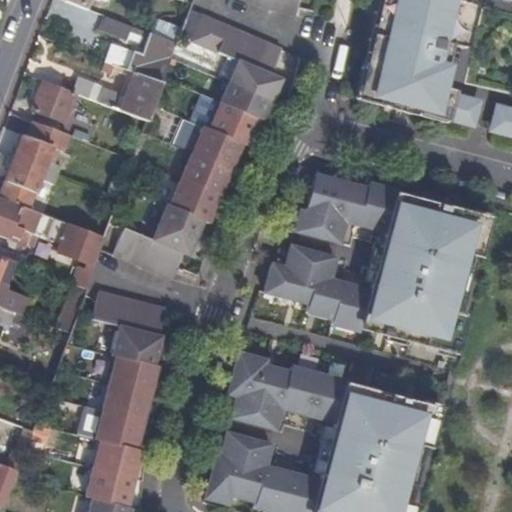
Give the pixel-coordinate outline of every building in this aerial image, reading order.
[(99,0),(105,2),(105,0),(63,0),(63,2),(86,11),(89,0),(99,0)] [(240,0),(255,6),(294,16),(298,0),(240,0)] [(392,0),(377,0),(355,99),(368,103),(392,0)] [(392,0),(368,103),(445,123),(446,119),(467,124),(473,102),(452,97),(453,92),(440,88),(450,45),(460,4),(460,0),(392,0)] [(473,7),(460,4),(450,45),(463,48),(473,7)] [(182,254),(187,256),(201,222),(206,224),(240,144),(246,147),(257,120),(261,122),(280,80),(269,76),(280,50),(201,16),(190,42),(239,63),(209,131),(203,128),(169,206),(166,206),(150,241),(122,229),(111,255),(152,272),(163,246),(182,254)] [(131,43),(136,30),(110,20),(104,37),(130,47),(131,43)] [(155,20),(152,34),(173,39),(177,25),(155,20)] [(143,48),(147,34),(136,30),(131,43),(142,48),(143,48)] [(160,82),(174,44),(147,34),(143,48),(142,48),(142,50),(134,47),(132,52),(112,44),(105,62),(132,72),(160,82)] [(145,122),(160,82),(132,72),(123,99),(100,90),(95,103),(145,122)] [(62,124),(74,94),(41,82),(31,112),(62,124)] [(473,102),(467,124),(470,125),(476,103),(473,102)] [(494,131),(500,109),(497,108),(491,130),(494,131)] [(511,112),(500,109),(494,131),(511,135),(511,112)] [(56,151),(63,134),(28,121),(22,137),(21,137),(12,159),(55,176),(58,167),(48,163),(53,150),(56,151)] [(52,184),(55,176),(12,159),(0,190),(0,196),(26,206),(37,179),(52,184)] [(450,234),(455,213),(441,210),(441,211),(393,198),(395,191),(367,184),(365,189),(320,177),(313,175),(306,203),(303,211),(298,209),(292,232),(338,244),(344,223),(384,234),(368,291),(328,280),(334,259),(288,247),(283,268),(270,265),(263,291),(263,293),(306,305),(304,313),(331,320),(329,325),(357,332),(359,326),(407,338),(407,340),(425,344),(450,234)] [(117,199),(123,183),(112,179),(106,195),(117,199)] [(92,267),(102,238),(0,198),(0,236),(6,239),(7,236),(18,240),(13,249),(22,253),(30,235),(57,245),(55,252),(92,267)] [(471,217),(455,213),(450,234),(425,344),(436,347),(439,337),(449,339),(454,318),(447,316),(464,250),(472,252),(478,230),(468,228),(471,217)] [(182,254),(163,246),(152,272),(170,280),(182,254)] [(474,252),(472,252),(464,250),(447,316),(454,318),(457,319),(474,252)] [(0,309),(13,314),(24,319),(32,300),(2,288),(11,266),(0,261),(0,309)] [(66,334),(83,290),(72,286),(56,330),(66,334)] [(127,511),(129,509),(125,508),(139,451),(134,450),(155,367),(152,366),(159,338),(157,337),(164,309),(97,292),(91,321),(118,327),(110,357),(114,357),(93,440),(98,442),(83,497),(90,499),(87,511),(127,511)] [(13,314),(0,309),(0,330),(6,333),(13,314)] [(386,511),(411,404),(392,399),(392,400),(343,388),(345,381),(290,367),(289,372),(264,366),(265,360),(237,353),(226,395),(235,397),(229,418),(275,430),(280,409),(334,423),(319,481),(265,467),(270,445),(225,433),(220,454),(216,453),(213,464),(204,499),(227,505),(229,496),(254,503),(253,508),(267,511),(386,511)] [(421,407),(411,404),(386,511),(403,511),(405,508),(397,506),(414,440),(423,442),(429,420),(419,417),(421,407)] [(15,471),(30,432),(19,428),(4,467),(13,470),(15,471)] [(424,443),(423,442),(414,440),(397,506),(405,508),(407,509),(424,443)] [(0,511),(1,509),(0,509),(0,504),(13,470),(4,467),(0,465),(0,511)]
